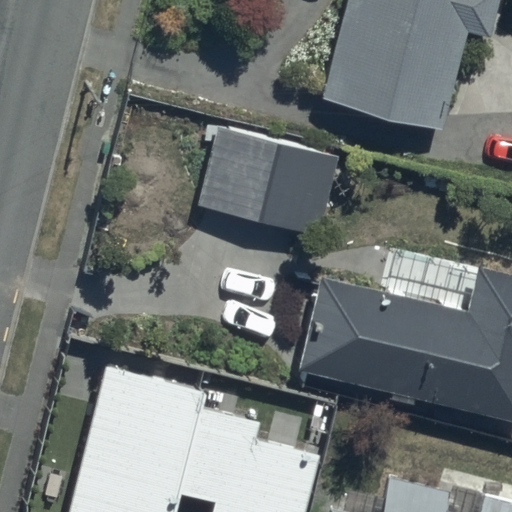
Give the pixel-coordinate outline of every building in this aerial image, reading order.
[(341,0),(321,81),(441,112),(466,14),(487,19),(491,0),(341,0)] [(215,110),(195,190),(319,221),(339,141),(215,110)] [(511,400),(511,256),(474,248),(464,291),(313,259),(293,354),(511,400)] [(196,382),(200,364),(101,341),(64,497),(84,502),(82,511),(87,511),(163,511),(174,468),(209,476),(200,511),(294,511),(314,430),(252,415),(257,397),(196,382)] [(511,511),(511,484),(480,477),(474,502),(443,495),(448,474),(386,460),(376,501),(330,491),(325,511),(511,511)]
